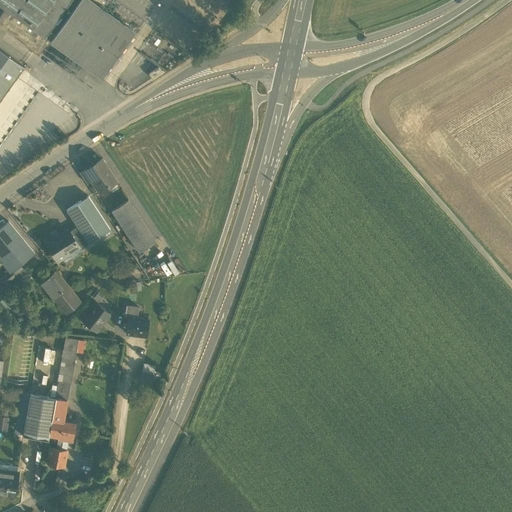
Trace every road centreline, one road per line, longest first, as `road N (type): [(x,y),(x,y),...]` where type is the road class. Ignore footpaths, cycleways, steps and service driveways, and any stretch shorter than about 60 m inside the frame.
road 1 (track): [(504,0),(373,82),(366,99),(369,121),(511,286)]
road 2 (secondary): [(127,511),(220,309),(266,152)]
road 3 (residential): [(214,69),(0,202)]
road 4 (secondary): [(266,152),(318,83),(371,50)]
road 5 (unknown): [(93,107),(168,0)]
